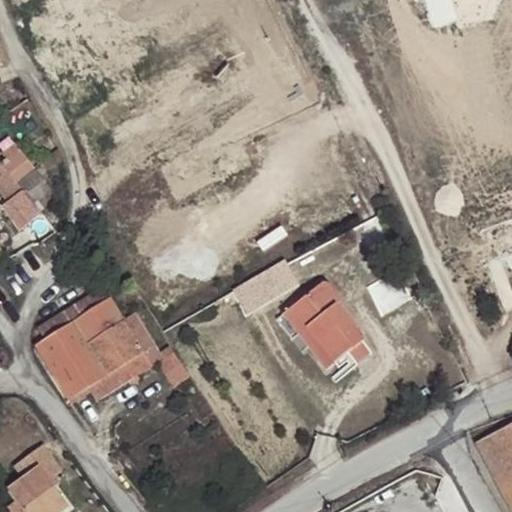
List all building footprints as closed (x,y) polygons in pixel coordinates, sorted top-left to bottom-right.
[(281,0),(60,0),(29,17),(19,21),(36,51),(54,42),(59,49),(74,41),(70,35),(135,0),(216,0),(91,68),(84,56),(49,75),(55,87),(75,122),(110,102),(108,98),(126,88),(124,85),(281,0)] [(9,159),(1,165),(17,185),(27,197),(34,205),(53,189),(17,146),(4,154),(9,159)] [(65,165),(60,152),(46,160),(54,171),(65,165)] [(0,190),(13,207),(27,197),(17,185),(1,165),(0,163),(0,190)] [(55,233),(40,212),(25,223),(41,244),(55,233)] [(295,290),(282,265),(227,296),(242,319),(256,310),(295,290)] [(179,391),(194,381),(178,355),(169,340),(157,348),(146,331),(136,338),(125,322),(111,298),(105,287),(98,291),(105,302),(74,321),(42,341),(35,345),(71,400),(91,388),(106,379),(110,377),(145,354),(154,367),(156,371),(163,366),(179,391)] [(371,354),(356,338),(351,332),(331,311),(334,309),(336,306),(337,304),(331,297),(323,289),(321,288),(318,288),(290,314),(316,342),(308,349),(319,360),(331,374),(348,358),(357,368),(371,354)] [(105,302),(98,291),(35,331),(42,341),(74,321),(105,302)] [(331,311),(351,332),(359,326),(337,304),(336,306),(334,309),(331,311)] [(137,314),(125,322),(136,338),(146,331),(137,314)] [(282,321),(308,349),(316,342),(290,314),(282,321)] [(115,391),(154,367),(145,354),(110,377),(106,379),(115,391)] [(106,379),(91,388),(99,401),(115,391),(106,379)] [(511,511),(511,425),(475,445),(509,511),(511,511)] [(47,482),(53,477),(61,472),(43,445),(14,465),(23,480),(7,490),(15,501),(0,510),(0,511),(60,511),(66,509),(52,488),(47,482)] [(59,484),(53,477),(47,482),(52,488),(59,484)]
